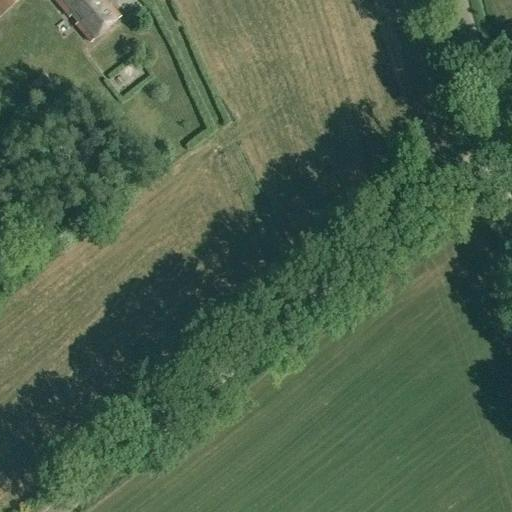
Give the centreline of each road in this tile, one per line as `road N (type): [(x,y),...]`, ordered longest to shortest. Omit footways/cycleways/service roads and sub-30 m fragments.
road 1 (unclassified): [(55,511),(501,132)]
road 2 (unclassified): [(501,132),(462,0)]
